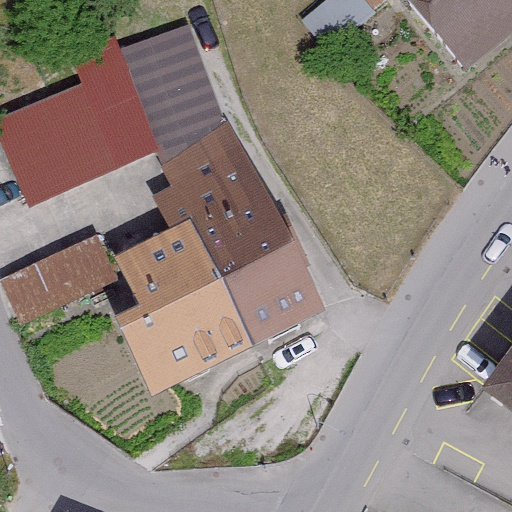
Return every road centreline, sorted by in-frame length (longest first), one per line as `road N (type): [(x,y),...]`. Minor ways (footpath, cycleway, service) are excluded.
road 1 (tertiary): [(335,511),(511,232)]
road 2 (residential): [(332,511),(52,479)]
